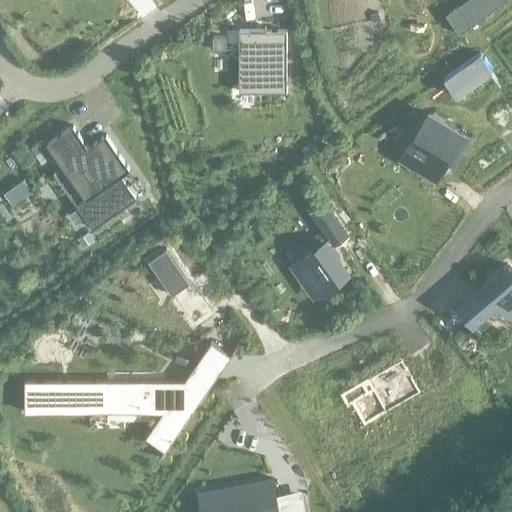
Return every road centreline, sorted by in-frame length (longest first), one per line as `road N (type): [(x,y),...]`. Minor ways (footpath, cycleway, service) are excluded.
road 1 (residential): [(511,188),(419,302),(258,375),(170,511)]
road 2 (residential): [(194,0),(72,76),(46,80)]
